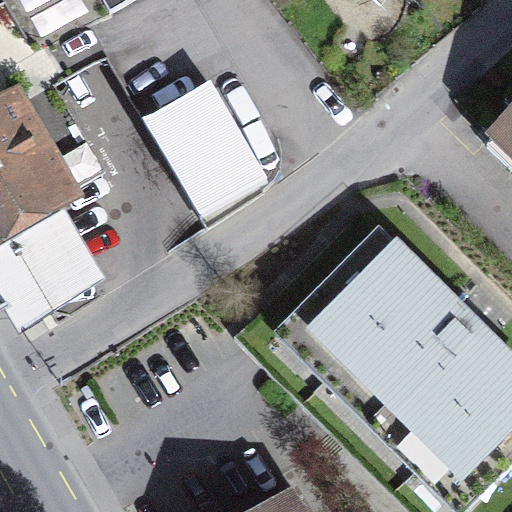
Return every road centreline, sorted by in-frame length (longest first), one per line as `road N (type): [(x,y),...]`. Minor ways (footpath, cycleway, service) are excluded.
road 1 (residential): [(0,396),(327,179),(511,6)]
road 2 (unknown): [(74,511),(206,421),(235,411),(276,419),(374,511)]
